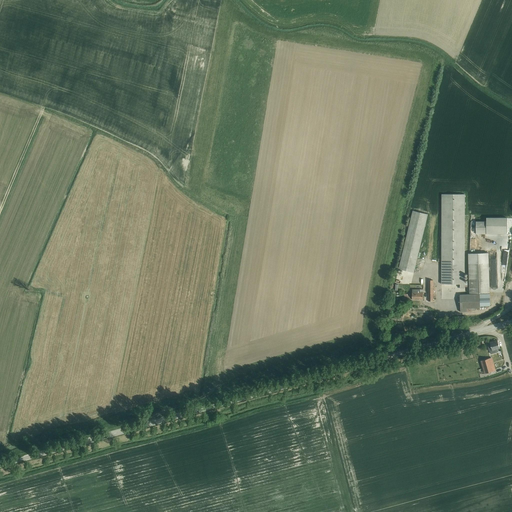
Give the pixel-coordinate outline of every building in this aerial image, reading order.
[(465,194),(442,194),(442,284),(460,284),(460,288),(465,288),(465,287),(468,287),(468,282),(465,282),(465,194)] [(413,211),(399,269),(414,273),(428,214),(413,211)] [(486,221),(476,221),(476,234),(507,234),(507,218),(486,217),(486,221)] [(489,253),(468,253),(469,293),(490,293),(489,253)] [(423,289),(412,289),(412,300),(423,300),(423,289)] [(480,294),(480,306),(490,306),(490,293),(480,294)] [(480,306),(480,294),(460,294),(460,312),(467,312),(467,308),(475,308),(480,308),(480,306)] [(449,319),(446,319),(447,325),(450,324),(454,323),(466,320),(465,316),(459,317),(459,316),(449,319)] [(498,340),(488,343),(490,351),(491,354),(498,352),(497,349),(500,348),(498,340)] [(492,357),(480,361),(484,373),(496,370),(492,357)]
